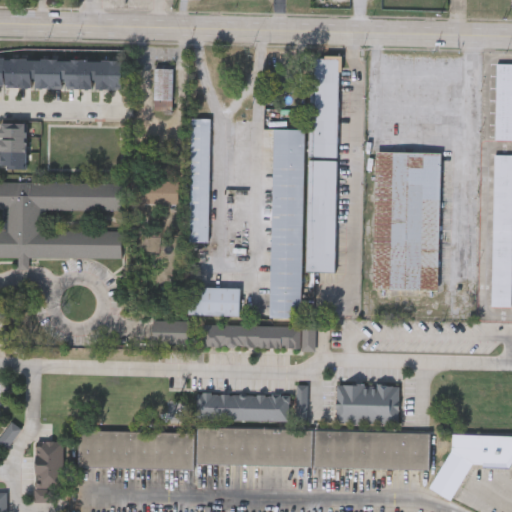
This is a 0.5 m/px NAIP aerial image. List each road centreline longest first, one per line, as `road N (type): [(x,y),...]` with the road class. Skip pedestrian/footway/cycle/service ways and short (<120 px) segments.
road 1 (tertiary): [(511,33),(0,21)]
road 2 (residential): [(511,361),(330,357),(295,371),(34,364)]
road 3 (residential): [(34,364),(31,427),(13,473),(0,472)]
road 4 (residential): [(0,109),(121,112)]
